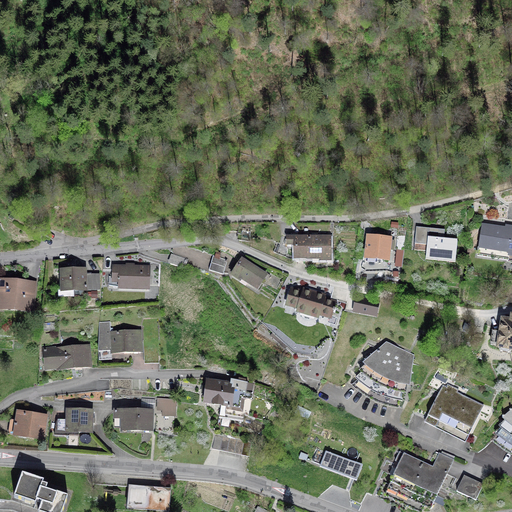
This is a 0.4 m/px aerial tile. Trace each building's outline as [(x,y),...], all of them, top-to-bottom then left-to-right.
[(511,229),(482,225),(477,255),(511,260),(511,229)] [(239,241),(254,242),(255,232),(240,231),(239,241)] [(455,261),(457,241),(428,238),(429,232),(416,231),(415,244),(427,245),(426,258),(455,261)] [(330,260),(330,237),(287,238),(287,245),(295,245),(295,259),(320,259),(320,260),(330,260)] [(394,240),(368,237),(366,258),(388,260),(389,250),(393,251),(394,240)] [(185,269),(188,259),(173,255),(170,264),(185,269)] [(209,270),(223,274),(227,260),(213,256),(209,270)] [(241,278),(258,289),(266,275),(242,260),(232,275),(240,280),(241,278)] [(109,277),(109,285),(119,287),(119,288),(148,289),(149,268),(113,267),(112,277),(109,277)] [(62,271),(62,291),(100,290),(99,275),(84,275),(84,270),(62,271)] [(1,280),(0,292),(0,298),(5,299),(4,308),(33,310),(35,286),(27,285),(27,283),(1,280)] [(396,291),(398,283),(383,280),(382,287),(396,291)] [(290,291),(287,303),(299,306),(298,309),(319,316),(320,313),(332,316),(335,304),(323,301),(324,298),(303,292),(302,295),(290,291)] [(379,302),(356,297),(353,311),(376,316),(379,302)] [(501,332),(493,331),(491,344),(498,345),(498,347),(500,347),(500,351),(510,353),(511,349),(511,316),(511,322),(503,320),(501,332)] [(110,322),(100,322),(99,352),(111,351),(111,354),(140,352),(139,331),(111,333),(110,322)] [(360,370),(362,372),(403,392),(406,393),(407,386),(409,386),(414,355),(386,342),(364,363),(366,365),(360,370)] [(45,369),(59,368),(59,370),(90,367),(88,346),(43,350),(45,369)] [(226,353),(214,351),(211,366),(223,368),(226,353)] [(402,400),(403,392),(362,372),(356,377),(358,379),(400,400),(402,400)] [(399,407),(400,400),(358,379),(352,385),(359,391),(374,400),(382,403),(399,407)] [(207,393),(205,403),(221,405),(220,414),(244,417),(246,403),(240,403),(242,391),(245,392),(247,383),(232,380),(231,384),(208,381),(207,387),(203,386),(202,392),(207,393)] [(426,419),(467,439),(483,406),(443,386),(426,419)] [(176,400),(175,399),(158,398),(158,408),(164,408),(164,414),(175,414),(176,400)] [(115,411),(115,418),(123,418),(122,430),(151,431),(152,412),(139,412),(139,409),(132,408),(132,412),(115,411)] [(500,425),(502,427),(511,432),(511,409),(503,418),(505,420),(500,425)] [(68,411),(68,422),(56,422),(56,435),(69,436),(69,432),(91,433),(91,412),(68,411)] [(46,417),(18,413),(15,435),(42,439),(46,417)] [(511,432),(502,427),(496,433),(498,435),(511,441),(511,432)] [(212,449),(248,457),(251,442),(215,435),(212,449)] [(511,441),(498,435),(492,440),(499,446),(511,453),(511,441)] [(323,468),(336,473),(332,485),(349,491),(354,480),(357,481),(363,465),(318,448),(313,462),(324,466),(323,468)] [(399,452),(389,474),(437,495),(453,460),(439,453),(433,467),(399,452)] [(62,511),(67,497),(46,490),(46,491),(41,489),(43,482),(22,474),(14,498),(25,501),(26,499),(35,502),(34,504),(41,507),(39,511),(41,511),(62,511)] [(434,502),(437,495),(389,474),(386,480),(434,502)] [(476,500),(482,486),(463,477),(457,492),(476,500)] [(431,509),(434,502),(386,480),(383,487),(425,506),(431,509)] [(170,489),(129,486),(127,509),(168,511),(170,489)] [(422,511),(425,506),(383,487),(378,496),(399,506),(401,501),(422,511)]
